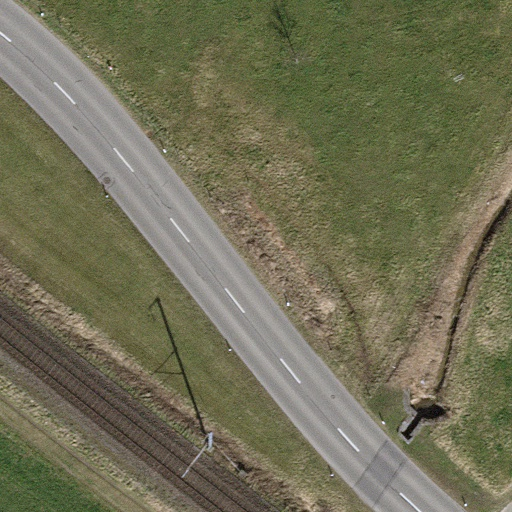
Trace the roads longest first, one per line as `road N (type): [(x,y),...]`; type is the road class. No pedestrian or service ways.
road 1 (tertiary): [(416,511),(306,394),(91,120),(0,32)]
road 2 (track): [(138,511),(0,404)]
